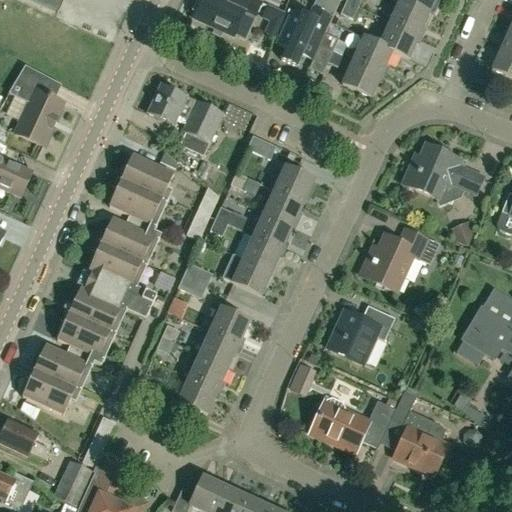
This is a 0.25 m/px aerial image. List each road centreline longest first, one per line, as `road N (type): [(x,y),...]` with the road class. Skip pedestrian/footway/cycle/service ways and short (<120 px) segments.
road 1 (residential): [(377,147),(256,425),(259,456),(379,511)]
road 2 (residential): [(0,339),(135,45)]
road 3 (residential): [(377,147),(135,45)]
road 4 (unknown): [(259,456),(161,455),(117,431)]
